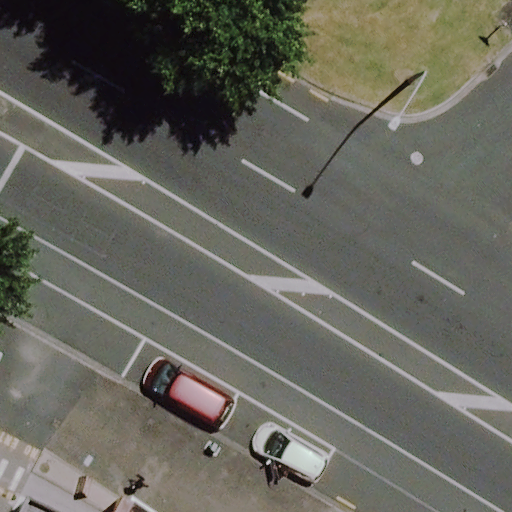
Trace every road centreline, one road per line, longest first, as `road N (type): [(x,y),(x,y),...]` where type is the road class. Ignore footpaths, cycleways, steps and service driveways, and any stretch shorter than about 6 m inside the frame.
road 1 (secondary): [(310,299),(0,115)]
road 2 (secondary): [(310,299),(511,158)]
road 3 (secondary): [(511,427),(310,299)]
